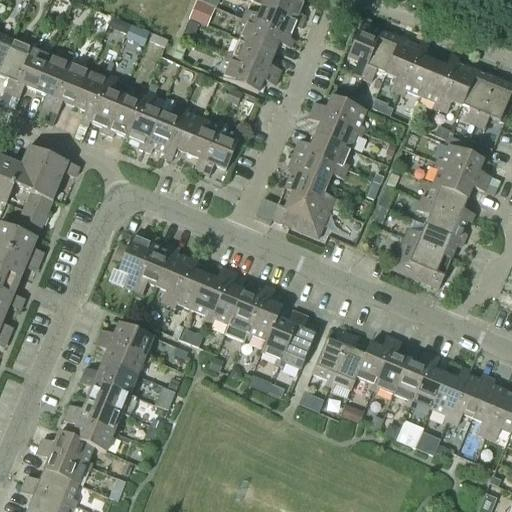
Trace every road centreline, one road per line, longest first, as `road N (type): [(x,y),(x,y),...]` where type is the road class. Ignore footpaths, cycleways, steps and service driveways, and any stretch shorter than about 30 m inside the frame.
road 1 (residential): [(0,492),(118,198)]
road 2 (residential): [(230,241),(333,0)]
road 3 (residential): [(456,335),(230,241)]
road 4 (residential): [(355,0),(511,61)]
road 5 (residential): [(456,335),(511,189)]
road 6 (residential): [(0,120),(100,161),(118,198)]
